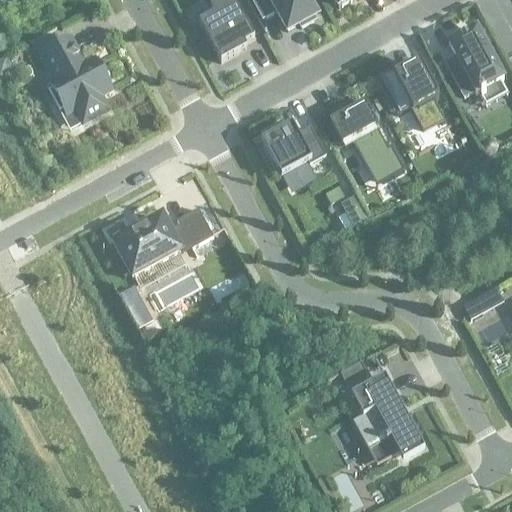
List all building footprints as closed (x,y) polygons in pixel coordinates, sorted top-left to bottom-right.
[(235,57),(245,51),(243,47),(252,42),(229,0),(226,0),(208,10),(212,18),(197,26),(219,66),(235,57)] [(312,19),(314,18),(303,0),(248,0),(261,22),(275,14),(286,34),(297,27),(299,31),(314,23),(312,19)] [(330,0),(336,11),(352,2),(351,0),(330,0)] [(454,60),(443,66),(462,101),(473,95),(473,96),(474,98),(475,97),(476,96),(479,101),(483,99),(481,94),(500,83),(500,84),(501,83),(501,81),(500,82),(475,34),(474,33),(473,34),(461,40),(459,37),(449,43),(451,46),(448,47),(446,48),(447,49),(448,49),(454,60)] [(67,42),(41,57),(56,85),(49,89),(55,100),(53,105),(68,132),(81,125),(82,125),(104,113),(96,99),(109,92),(105,86),(107,81),(102,72),(97,71),(93,64),(78,72),(75,65),(78,64),(67,42)] [(0,67),(0,78),(8,74),(4,66),(0,67)] [(398,116),(408,110),(420,132),(431,126),(432,126),(440,122),(446,132),(447,132),(433,105),(437,102),(420,71),(418,72),(416,68),(405,74),(405,73),(396,78),(393,73),(379,80),(377,80),(385,95),(383,97),(395,118),(397,116),(397,117),(399,116),(398,116)] [(380,131),(376,133),(374,130),(376,129),(363,106),(361,107),(362,108),(348,116),(342,105),(327,114),(333,124),(329,126),(328,125),(327,126),(327,127),(325,128),(337,149),(339,148),(339,149),(341,148),(343,152),(351,147),(351,149),(352,148),(362,166),(368,162),(372,169),(372,170),(376,178),(377,178),(381,186),(392,180),(392,181),(394,180),(393,179),(403,174),(389,149),(386,151),(384,148),(387,146),(380,131)] [(278,132),(258,142),(279,181),(306,166),(307,169),(324,160),(309,131),(295,138),(290,128),(279,134),(278,132)] [(481,143),(479,149),(482,154),(488,156),(493,154),(495,148),(492,143),(487,141),(481,143)] [(326,195),(324,196),(328,205),(341,198),(336,190),(326,195)] [(340,205),(339,206),(352,229),(364,222),(351,199),(340,205)] [(130,280),(178,254),(175,249),(186,243),(190,252),(211,241),(196,213),(175,224),(178,229),(167,235),(160,221),(142,231),(130,237),(112,247),(122,264),(115,268),(122,280),(129,277),(130,280)] [(132,292),(118,300),(135,332),(149,324),(132,292)] [(494,293),(462,311),(468,323),(501,305),(494,293)] [(359,366),(338,377),(344,387),(365,376),(359,366)] [(383,380),(361,392),(373,413),(361,420),(362,421),(356,425),(370,450),(369,451),(370,453),(376,450),(384,464),(393,459),(397,457),(401,465),(423,453),(383,380)]
